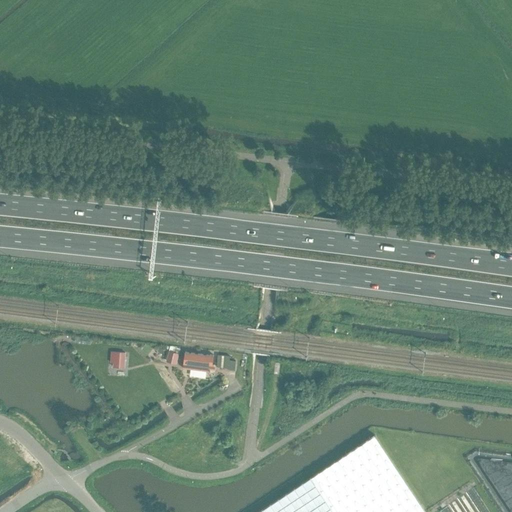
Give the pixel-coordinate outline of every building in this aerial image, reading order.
[(92,338),(76,336),(75,342),(91,344),(92,338)] [(176,364),(179,353),(169,350),(166,361),(176,364)] [(199,370),(201,354),(185,352),(184,363),(185,363),(184,368),(199,370)] [(215,366),(216,356),(201,354),(199,370),(216,372),(217,366),(215,366)] [(231,372),(237,372),(238,362),(232,361),(232,357),(221,355),(219,368),(231,369),(231,372)] [(129,357),(114,356),(114,367),(119,367),(119,372),(129,372),(129,357)] [(427,511),(376,435),(258,511),(427,511)]
